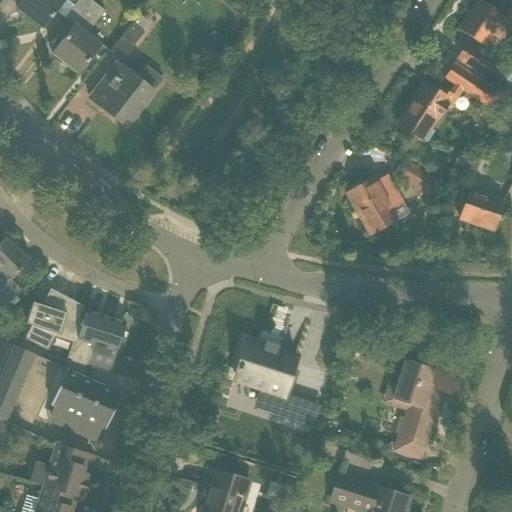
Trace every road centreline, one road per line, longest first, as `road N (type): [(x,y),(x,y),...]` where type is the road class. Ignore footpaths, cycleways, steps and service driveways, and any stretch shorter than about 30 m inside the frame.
road 1 (residential): [(256,270),(433,0)]
road 2 (residential): [(256,270),(360,294),(506,298)]
road 3 (residential): [(0,110),(52,162),(126,214),(199,251)]
road 4 (residential): [(450,511),(506,337),(506,298)]
road 5 (residential): [(113,511),(174,309)]
road 6 (residential): [(174,309),(94,279),(29,234),(0,198)]
